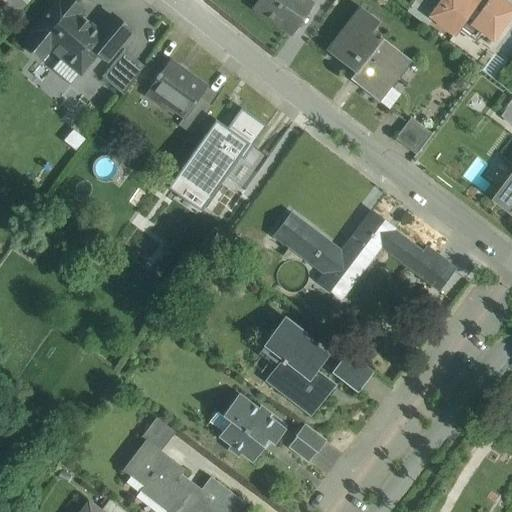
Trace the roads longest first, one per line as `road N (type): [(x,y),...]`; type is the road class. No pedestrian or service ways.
road 1 (residential): [(175,0),(511,264)]
road 2 (residential): [(511,328),(380,511)]
